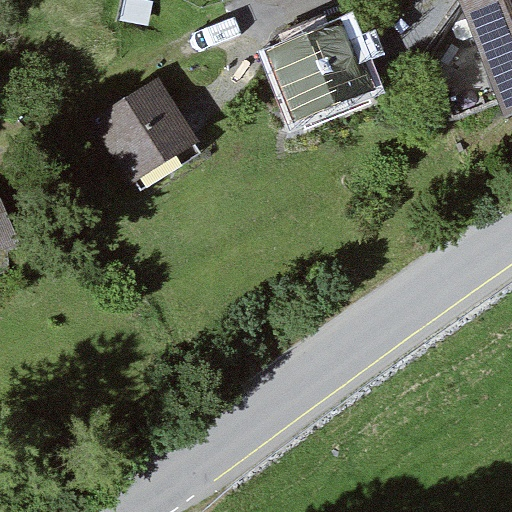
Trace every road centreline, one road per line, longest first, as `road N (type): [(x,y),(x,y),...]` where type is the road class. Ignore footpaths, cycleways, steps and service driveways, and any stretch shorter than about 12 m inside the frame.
road 1 (tertiary): [(511,234),(125,511)]
road 2 (track): [(291,0),(185,36),(26,134)]
